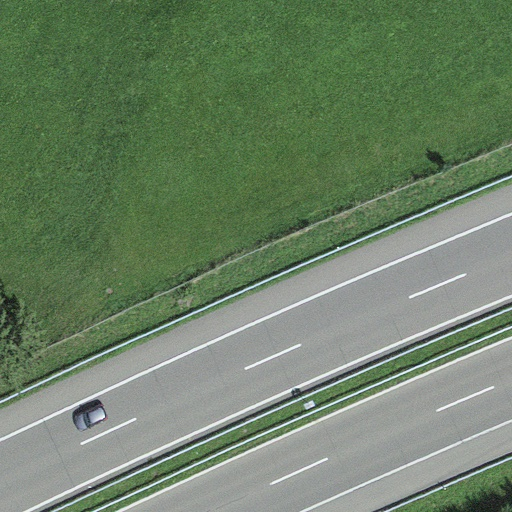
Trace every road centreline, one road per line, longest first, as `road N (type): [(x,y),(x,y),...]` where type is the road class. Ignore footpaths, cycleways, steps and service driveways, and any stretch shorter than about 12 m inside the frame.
road 1 (motorway): [(511,255),(0,482)]
road 2 (motorway): [(217,511),(511,382)]
